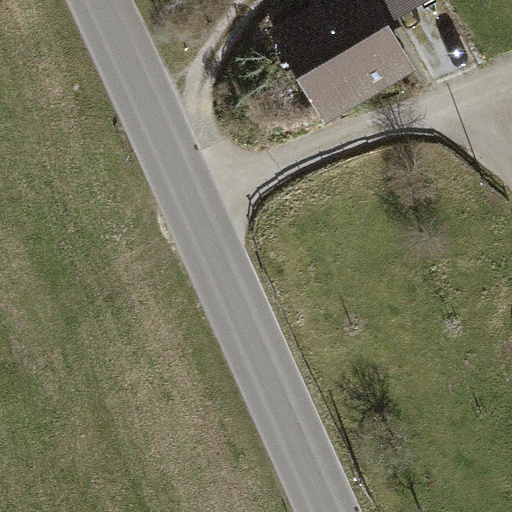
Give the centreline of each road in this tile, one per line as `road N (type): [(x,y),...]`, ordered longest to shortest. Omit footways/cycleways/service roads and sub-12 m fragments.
road 1 (tertiary): [(95,0),(328,511)]
road 2 (track): [(253,0),(159,133)]
